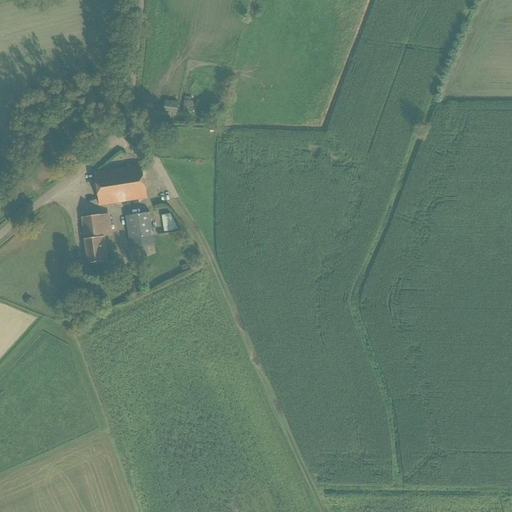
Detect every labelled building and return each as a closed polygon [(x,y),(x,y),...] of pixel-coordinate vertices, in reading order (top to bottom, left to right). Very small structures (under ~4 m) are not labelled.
[(184,101),(183,113),(190,114),(191,102),(184,101)] [(94,173),(99,206),(147,198),(142,166),(94,173)] [(149,212),(125,216),(128,240),(153,236),(149,212)] [(108,261),(102,225),(101,215),(82,217),(88,264),(92,263),(93,270),(109,268),(108,261)] [(127,292),(135,295),(139,286),(131,282),(127,292)] [(29,307),(33,302),(28,298),(24,303),(29,307)]
